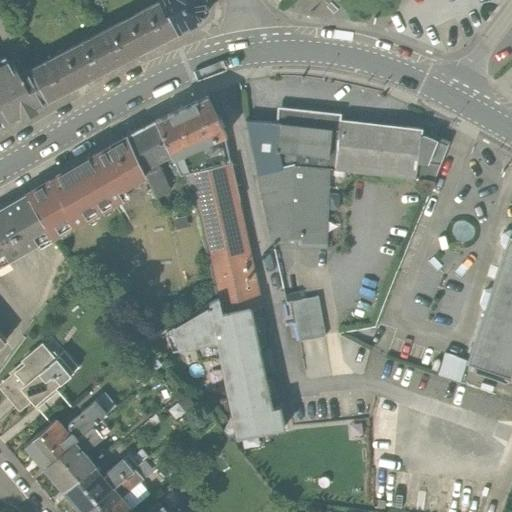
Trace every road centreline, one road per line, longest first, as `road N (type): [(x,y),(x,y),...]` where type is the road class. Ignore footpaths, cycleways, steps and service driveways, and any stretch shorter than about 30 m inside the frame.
road 1 (secondary): [(0,165),(154,78),(253,48)]
road 2 (secondary): [(253,48),(365,62),(460,105)]
